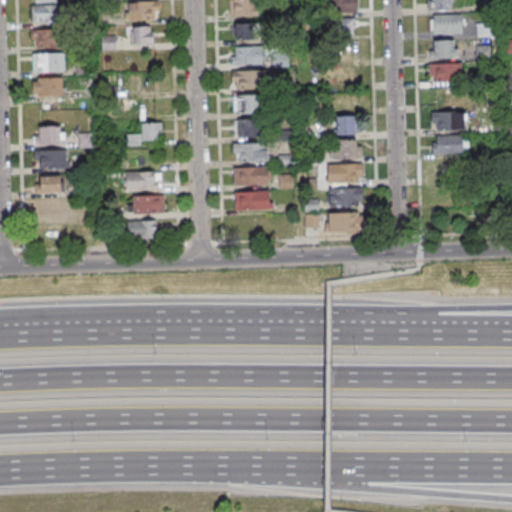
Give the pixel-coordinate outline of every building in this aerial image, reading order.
[(229,0),(229,16),(257,16),(257,0),(229,0)] [(356,10),(355,0),(325,0),(326,11),(356,10)] [(452,9),(452,0),(427,0),(427,9),(452,9)] [(158,1),(125,1),(125,20),(158,20),(158,1)] [(64,22),(64,4),(31,4),(31,22),(64,22)] [(463,14),(430,14),(430,34),(463,34),(463,14)] [(328,19),(328,37),(355,37),(355,19),(328,19)] [(234,37),(253,37),(253,23),(234,23),(234,37)] [(132,44),(154,44),(154,26),(132,26),(132,44)] [(60,29),(31,29),(31,47),(60,46),(60,29)] [(459,57),(459,39),(432,39),(432,57),(459,57)] [(232,46),(232,64),(262,64),(262,46),(232,46)] [(33,52),(33,71),(64,71),(64,52),(33,52)] [(429,81),(462,81),(462,62),(429,62),(429,81)] [(262,89),(262,70),(232,70),(232,89),(262,89)] [(62,77),(32,77),(32,96),(62,96),(62,77)] [(261,94),(233,94),(233,113),(261,113),(261,94)] [(466,130),(466,111),(432,111),(432,130),(466,130)] [(356,116),(335,116),(335,135),(356,135),(356,116)] [(259,135),(259,118),(237,118),(237,135),(259,135)] [(161,123),(140,123),(140,134),(127,134),(127,144),(161,144),(161,123)] [(34,126),(34,144),(64,144),(64,126),(34,126)] [(432,135),(432,153),(468,153),(468,135),(432,135)] [(330,160),(361,160),(361,140),(330,140),(330,160)] [(267,142),(233,142),(233,160),(267,160),(267,142)] [(67,150),(36,150),(36,169),(67,169),(67,150)] [(433,160),(433,178),(461,178),(461,160),(433,160)] [(327,164),(327,183),(362,183),(362,164),(327,164)] [(270,185),(270,166),(234,166),(234,185),(270,185)] [(125,171),(125,189),(161,189),(161,171),(125,171)] [(36,193),(62,193),(62,176),(36,176),(36,193)] [(434,204),(458,204),(458,186),(434,186),(434,204)] [(363,189),(328,189),(328,207),(363,207),(363,189)] [(270,191),(235,191),(235,210),(270,210),(270,191)] [(164,214),(164,195),(128,195),(128,214),(164,214)] [(36,199),(36,218),(70,218),(70,199),(36,199)] [(364,233),(364,214),(327,214),(327,233),(364,233)] [(306,227),(317,227),(317,215),(306,215),(306,227)] [(157,239),(157,221),(127,221),(127,239),(157,239)] [(38,245),(71,245),(71,226),(38,226),(38,245)]
